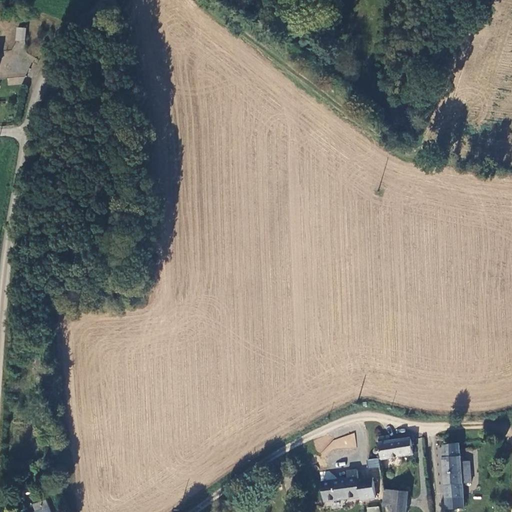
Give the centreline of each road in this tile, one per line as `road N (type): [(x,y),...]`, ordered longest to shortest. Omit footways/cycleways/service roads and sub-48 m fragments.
road 1 (tertiary): [(0,404),(7,238),(32,103),(54,56),(105,0)]
road 2 (unclassified): [(189,511),(238,476),(349,418),(431,431)]
